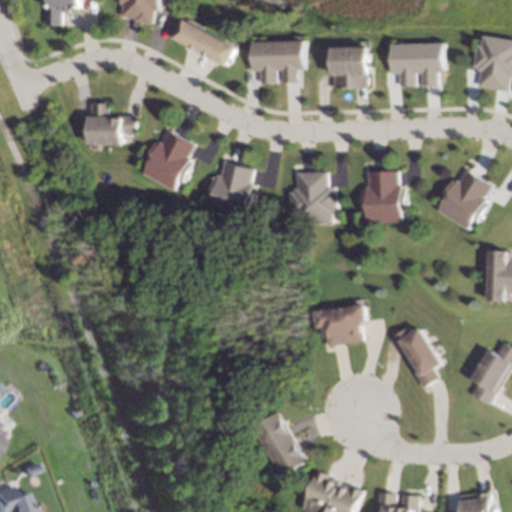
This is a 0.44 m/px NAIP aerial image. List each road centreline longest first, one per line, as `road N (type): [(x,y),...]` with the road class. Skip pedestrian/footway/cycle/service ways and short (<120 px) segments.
road 1 (residential): [(21,83),(114,58),(268,129),(471,125),(511,135)]
road 2 (residential): [(511,438),(471,453),(407,453),(382,442),(362,412)]
